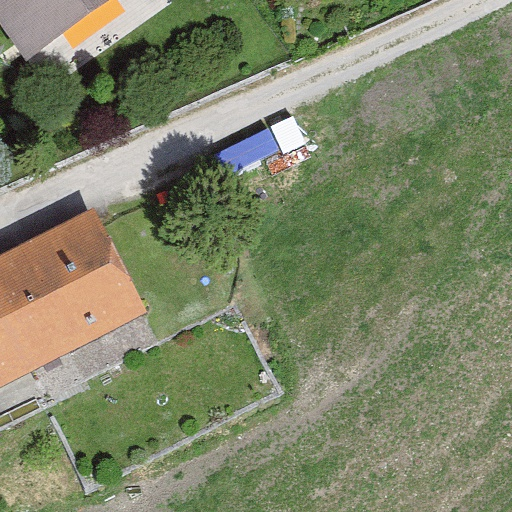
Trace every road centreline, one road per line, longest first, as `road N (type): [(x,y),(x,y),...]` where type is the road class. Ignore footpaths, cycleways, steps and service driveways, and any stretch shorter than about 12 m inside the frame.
road 1 (residential): [(0,212),(69,176),(319,79)]
road 2 (track): [(480,0),(319,79)]
